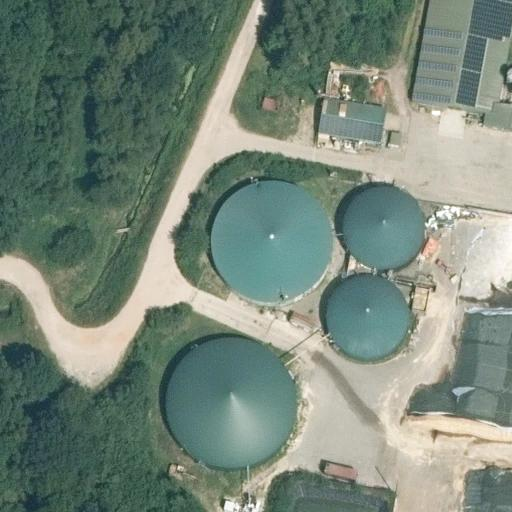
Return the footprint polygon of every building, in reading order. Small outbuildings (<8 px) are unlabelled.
[(511,10),(511,0),(427,0),(408,106),(492,122),(511,10)] [(319,98),(312,135),(379,147),(385,110),(319,98)] [(205,243),(221,296),(267,306),(296,297),(300,278),(298,272),(310,269),(311,262),(300,260),(314,255),(313,250),(315,239),(313,233),(298,238),(294,223),(297,210),(291,190),(265,185),(214,200),(205,243)] [(398,263),(419,209),(373,191),(367,206),(377,209),(371,223),(362,220),(357,230),(372,236),(370,243),(376,245),(375,249),(387,254),(385,258),(398,263)] [(511,219),(487,216),(463,419),(496,423),(498,410),(511,411),(511,219)] [(331,359),(394,358),(392,303),(358,303),(359,322),(330,323),(331,359)] [(170,347),(171,466),(281,465),(280,398),(270,398),(270,347),(170,347)]
